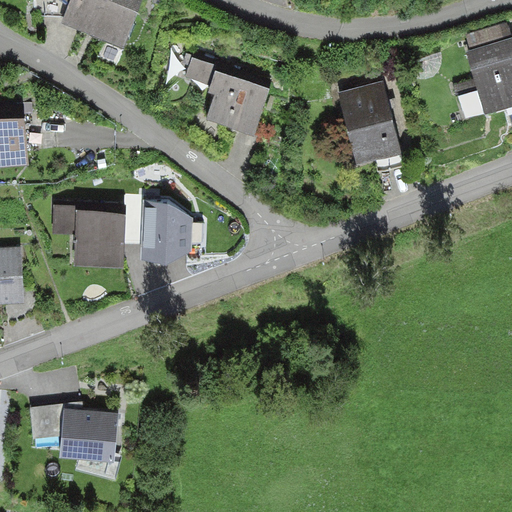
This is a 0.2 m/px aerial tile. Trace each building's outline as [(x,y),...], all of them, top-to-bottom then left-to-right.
[(147,0),(68,0),(74,2),(67,21),(130,45),(147,0)] [(511,37),(471,52),(492,112),(511,104),(511,37)] [(279,84),(193,56),(185,79),(223,92),(214,118),(262,134),(279,84)] [(386,80),(344,92),(365,161),(406,149),(386,80)] [(31,114),(0,116),(0,161),(33,160),(31,114)] [(167,202),(149,200),(146,255),(166,256),(188,244),(189,217),(167,202)] [(131,208),(56,205),(54,231),(80,232),(77,265),(129,267),(131,208)] [(0,300),(29,299),(26,245),(0,246),(0,300)] [(82,397),(31,402),(34,433),(62,431),(61,448),(80,450),(76,464),(114,474),(120,450),(115,448),(119,407),(82,403),(82,397)]
